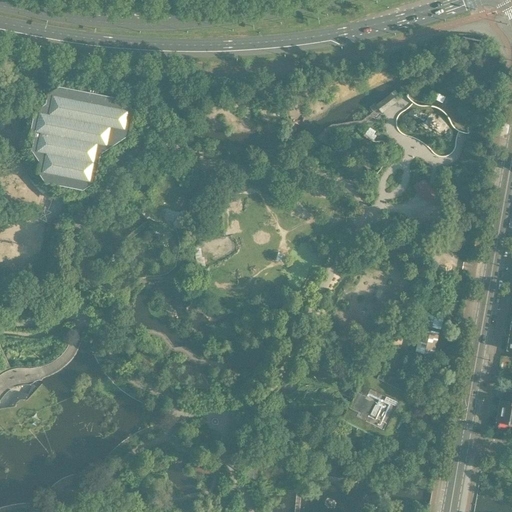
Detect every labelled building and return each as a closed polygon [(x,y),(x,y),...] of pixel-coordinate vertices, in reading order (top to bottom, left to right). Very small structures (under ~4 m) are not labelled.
[(82,88),(60,84),(55,87),(51,89),(49,91),(48,93),(48,95),(47,98),(47,100),(35,108),(34,107),(29,130),(30,130),(30,131),(34,137),(33,141),(32,146),(39,157),(37,168),(45,180),(82,187),(94,180),(98,159),(100,158),(101,154),(108,156),(109,151),(107,147),(109,146),(111,145),(114,143),(129,134),(133,116),(134,110),(127,98),(82,88)] [(381,110),(383,113),(384,112),(398,101),(391,92),(376,104),(381,110)] [(475,111),(463,108),(462,110),(458,124),(460,125),(465,126),(469,127),(470,127),(475,111)] [(368,130),(367,130),(365,135),(374,140),(376,136),(376,135),(374,134),(375,132),(376,131),(370,127),(368,130)] [(324,131),(315,143),(319,147),(322,143),(325,145),(328,141),(326,139),(329,135),(324,131)] [(181,207),(190,192),(189,187),(180,183),(180,180),(177,178),(176,175),(172,174),(171,173),(167,171),(164,172),(161,171),(158,172),(156,173),(134,170),(130,173),(127,177),(127,181),(123,185),(122,187),(124,189),(125,188),(127,190),(127,192),(130,193),(134,201),(137,207),(139,216),(146,219),(148,219),(150,217),(151,219),(152,219),(154,221),(157,222),(159,221),(161,221),(163,219),(173,223),(184,209),(181,207)] [(432,199),(434,200),(436,201),(435,204),(442,206),(443,206),(444,197),(441,196),(439,196),(435,194),(433,193),(432,193),(433,192),(430,189),(428,187),(425,185),(424,184),(424,185),(422,182),(414,186),(418,193),(421,191),(422,192),(423,193),(424,194),(425,195),(427,196),(429,197),(431,198),(432,199)] [(206,189),(209,197),(216,194),(213,186),(206,189)] [(196,192),(188,206),(195,210),(197,211),(204,196),(196,192)] [(186,207),(184,209),(173,223),(179,229),(193,223),(186,207)] [(201,246),(194,247),(196,269),(204,268),(201,246)] [(275,262),(284,265),(287,256),(278,253),(275,262)] [(436,315),(425,312),(422,323),(440,328),(443,316),(436,315)] [(433,357),(439,332),(421,327),(415,352),(433,357)] [(309,342),(313,334),(308,332),(305,340),(309,342)] [(0,374),(5,372),(10,369),(2,350),(1,347),(0,344),(0,374)] [(132,365),(141,371),(151,369),(157,372),(159,368),(152,355),(148,351),(143,349),(133,354),(132,365)] [(403,415),(412,396),(401,391),(407,380),(399,376),(384,368),(382,367),(381,369),(376,378),(367,374),(365,373),(355,395),(350,405),(346,412),(344,415),(342,420),(364,431),(366,432),(369,434),(389,443),(397,427),(398,425),(399,423),(401,420),(403,415)] [(38,388),(33,384),(28,394),(27,393),(26,393),(25,393),(24,393),(23,393),(22,393),(21,393),(19,393),(18,393),(17,394),(16,395),(14,396),(13,397),(11,399),(10,401),(10,403),(9,405),(9,407),(16,406),(16,404),(16,403),(16,402),(17,401),(18,401),(19,400),(21,399),(22,399),(24,399),(25,399),(27,400),(38,388)] [(501,399),(501,401),(500,400),(500,401),(497,418),(498,418),(498,420),(499,420),(498,425),(506,427),(507,422),(511,422),(511,394),(503,393),(502,399),(501,399)] [(409,406),(405,414),(407,416),(408,417),(412,419),(413,419),(417,416),(417,415),(418,411),(419,410),(420,407),(420,402),(417,399),(414,397),(412,401),(412,400),(409,406)] [(395,435),(390,444),(391,449),(396,451),(400,450),(401,450),(405,446),(404,442),(406,438),(410,435),(408,430),(407,430),(404,428),(399,427),(395,435)] [(214,473),(214,467),(210,467),(205,466),(201,464),(198,463),(195,462),(192,467),(196,469),(203,472),(210,473),(214,473)] [(369,479),(372,480),(373,475),(376,476),(376,473),(376,471),(375,470),(364,467),(358,468),(353,472),(353,474),(354,476),(354,477),(369,479)] [(258,478),(255,468),(250,469),(246,470),(249,480),(258,478)]
